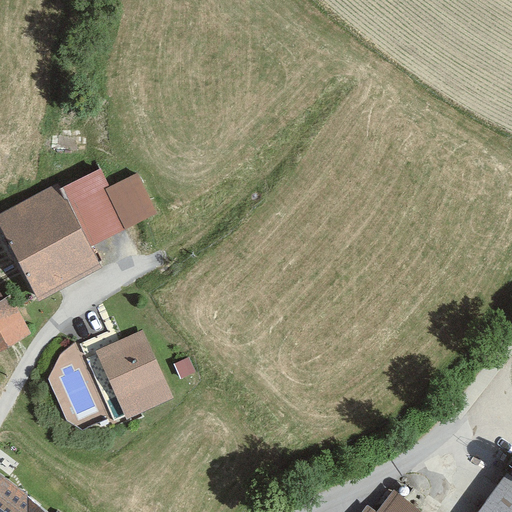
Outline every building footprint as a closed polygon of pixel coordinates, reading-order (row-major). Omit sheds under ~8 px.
[(101,163),(0,207),(0,232),(30,300),(104,267),(92,238),(153,211),(137,174),(111,185),(101,163)] [(9,295),(0,299),(0,347),(29,332),(9,295)] [(143,328),(94,350),(123,416),(172,395),(143,328)] [(75,352),(46,367),(71,417),(100,403),(75,352)] [(56,511),(0,469),(0,511),(56,511)] [(368,502),(360,511),(511,511),(511,474),(509,472),(479,511),(426,511),(393,487),(377,508),(368,502)]
